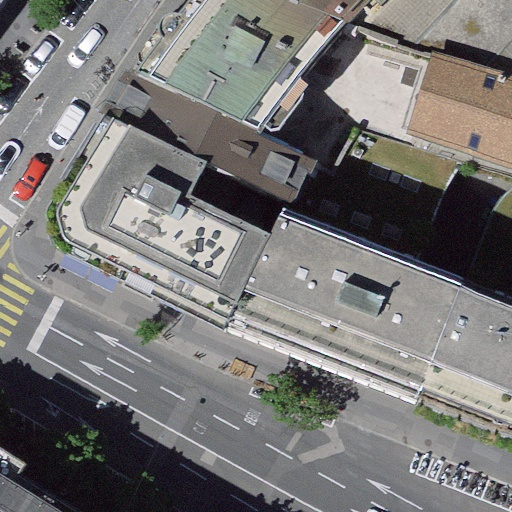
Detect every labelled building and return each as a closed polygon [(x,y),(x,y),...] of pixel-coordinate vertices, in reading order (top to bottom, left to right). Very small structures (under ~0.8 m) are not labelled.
[(0,0),(0,16),(13,0),(0,0)] [(261,156),(345,52),(251,0),(205,0),(134,92),(261,156)] [(511,0),(251,0),(345,52),(356,38),(436,69),(488,83),(511,56),(511,0)] [(511,162),(511,88),(488,83),(436,69),(413,135),(482,156),(511,162)] [(261,156),(134,92),(117,114),(102,140),(205,193),(281,226),(303,175),(261,156)] [(235,338),(266,268),(184,232),(205,193),(102,140),(78,179),(56,215),(62,248),(152,295),(235,338)] [(415,281),(284,230),(266,268),(235,338),(428,410),(469,302),(459,298),(415,281)] [(511,317),(469,302),(428,410),(511,439),(511,317)] [(0,511),(81,511),(45,491),(53,477),(8,452),(1,465),(0,463),(0,511)]
